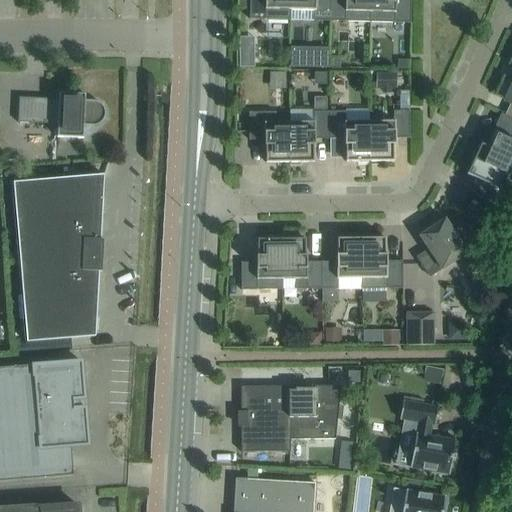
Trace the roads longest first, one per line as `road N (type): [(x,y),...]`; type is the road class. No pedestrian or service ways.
road 1 (residential): [(193,207),(413,200),(508,0)]
road 2 (tertiary): [(174,511),(193,207)]
road 3 (residential): [(0,35),(204,34)]
road 4 (residential): [(480,511),(511,330)]
road 5 (tertiary): [(193,207),(204,34)]
